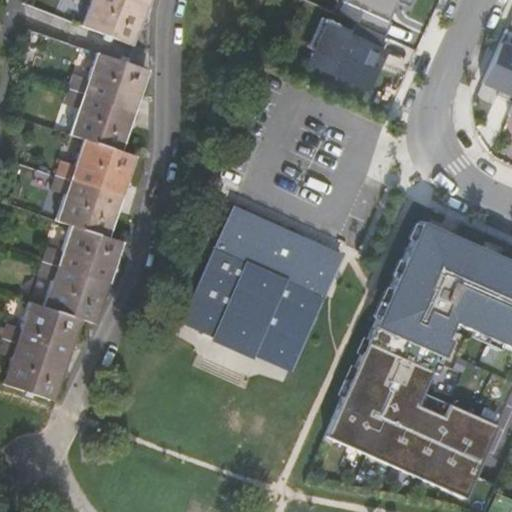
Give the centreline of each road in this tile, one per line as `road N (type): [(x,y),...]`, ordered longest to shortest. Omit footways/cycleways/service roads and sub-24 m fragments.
road 1 (residential): [(177,0),(167,154),(144,266),(34,511)]
road 2 (residential): [(484,0),(439,116),(438,144),(466,179),(511,200)]
